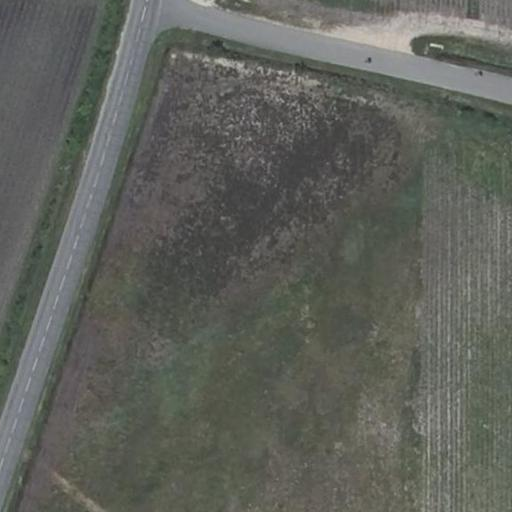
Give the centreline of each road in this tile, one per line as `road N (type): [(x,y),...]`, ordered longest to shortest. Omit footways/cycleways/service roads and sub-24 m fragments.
road 1 (tertiary): [(147,3),(0,465)]
road 2 (unclassified): [(147,3),(511,98)]
